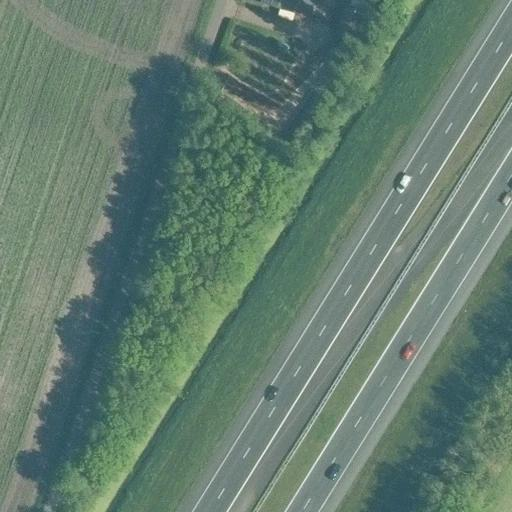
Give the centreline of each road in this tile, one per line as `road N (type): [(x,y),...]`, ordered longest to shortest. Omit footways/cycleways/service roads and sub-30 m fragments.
road 1 (motorway): [(511,25),(208,511)]
road 2 (unclassified): [(57,511),(223,0)]
road 3 (motorway): [(304,511),(511,179)]
